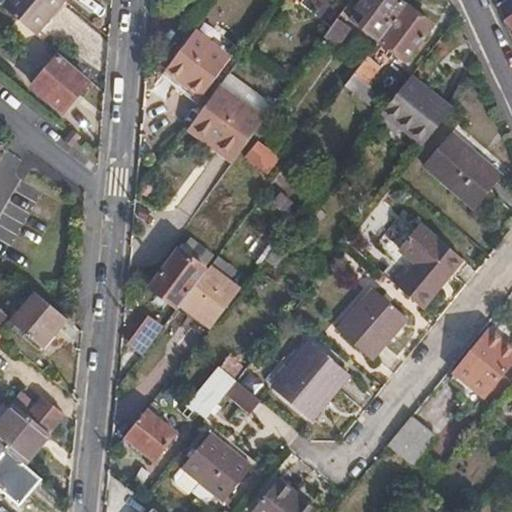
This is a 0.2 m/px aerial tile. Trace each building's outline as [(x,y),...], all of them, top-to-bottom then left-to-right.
[(64,0),(6,0),(1,6),(36,35),(66,1),(64,0)] [(399,0),(362,0),(355,9),(366,18),(360,28),(379,42),(407,5),(399,0)] [(408,6),(380,42),(406,62),(434,26),(408,6)] [(350,28),(338,19),(321,43),(334,52),(350,28)] [(194,31),(165,70),(203,98),(231,60),(194,31)] [(64,113),(91,82),(58,54),(32,86),(64,113)] [(368,56),(346,86),(369,104),(373,99),(370,82),(382,67),(368,56)] [(412,76),(382,114),(424,146),(454,109),(412,76)] [(256,132),(212,97),(182,137),(227,172),(256,132)] [(269,121),(263,129),(275,138),(281,130),(269,121)] [(72,147),(81,137),(73,130),(64,141),(72,147)] [(452,132),(423,166),(474,210),(501,180),(476,159),(479,155),(452,132)] [(244,158),(267,176),(280,159),(257,141),(244,158)] [(281,192),(275,199),(287,210),(294,203),(281,192)] [(397,287),(424,309),(465,259),(438,237),(437,239),(421,225),(399,252),(415,265),(397,287)] [(149,287),(178,309),(181,305),(207,270),(178,249),(149,287)] [(275,249),(267,259),(277,266),(285,256),(275,249)] [(266,261),(259,271),(276,285),(284,275),(266,261)] [(238,288),(210,267),(207,270),(181,305),(209,327),(238,288)] [(374,289),(338,330),(372,360),(408,319),(374,289)] [(43,349),(69,320),(35,293),(10,322),(43,349)] [(130,344),(144,353),(160,332),(147,322),(130,344)] [(454,373),(485,398),(511,364),(511,348),(489,329),(454,373)] [(310,342),(272,387),(312,420),(350,376),(310,342)] [(173,383),(160,392),(175,410),(187,401),(173,383)] [(235,384),(226,399),(250,413),(259,398),(235,384)] [(193,410),(204,419),(217,402),(206,392),(193,410)] [(16,406),(0,425),(0,443),(26,465),(51,435),(67,416),(44,397),(37,407),(21,394),(12,403),(16,406)] [(147,410),(125,438),(156,463),(178,434),(147,410)] [(438,437),(412,416),(388,446),(414,466),(438,437)] [(211,433),(182,469),(224,503),(254,467),(211,433)] [(0,443),(0,489),(20,506),(43,480),(0,443)] [(511,469),(511,448),(502,461),(511,469)] [(279,479),(251,511),(318,511),(279,479)]
